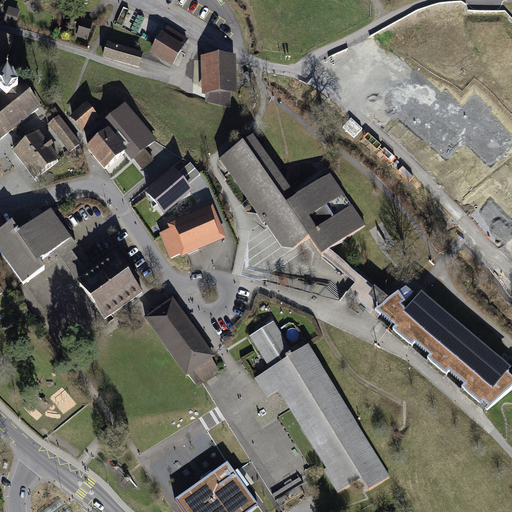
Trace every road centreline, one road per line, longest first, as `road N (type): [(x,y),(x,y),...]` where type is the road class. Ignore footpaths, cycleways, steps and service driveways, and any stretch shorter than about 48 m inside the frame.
road 1 (residential): [(0,208),(92,189),(111,193),(175,284)]
road 2 (track): [(443,0),(386,20),(314,58),(298,76)]
road 3 (residential): [(134,0),(253,62)]
